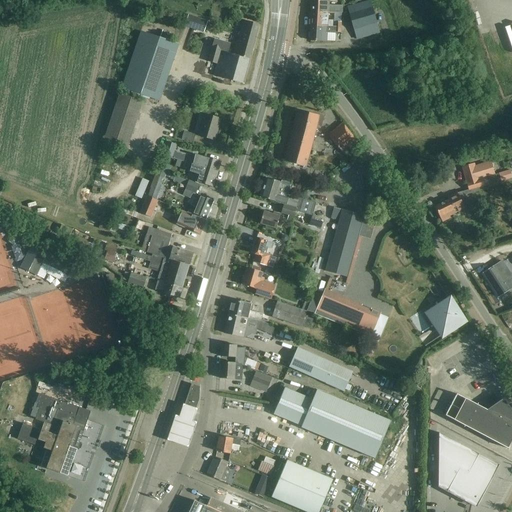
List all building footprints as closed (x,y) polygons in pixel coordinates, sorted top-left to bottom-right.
[(436,7),(434,0),(419,0),(422,11),(436,7)] [(312,1),(311,12),(328,13),(341,14),(341,8),(328,7),(329,2),(312,1)] [(356,39),(380,33),(371,1),(347,7),(356,39)] [(328,13),(311,12),(311,27),(332,27),(332,21),(327,21),(328,13)] [(184,27),(204,34),(208,22),(188,15),(184,27)] [(242,84),(259,25),(243,21),(234,55),(228,54),(230,45),(214,40),(208,63),(217,65),(214,76),(242,84)] [(332,27),(311,27),(310,41),(326,41),(326,33),(334,34),(334,33),(340,33),(341,28),(334,27),(332,27)] [(121,89),(159,102),(178,45),(141,32),(121,89)] [(186,100),(198,103),(201,91),(189,88),(186,100)] [(103,142),(126,150),(143,102),(119,94),(103,142)] [(285,162),(295,165),(306,167),(315,126),(321,127),(324,117),(297,111),(285,162)] [(197,136),(214,141),(220,119),(206,115),(199,136),(197,135),(197,136)] [(329,135),(339,148),(345,155),(359,145),(343,124),(329,135)] [(181,139),(193,143),(195,135),(184,131),(181,139)] [(164,156),(170,158),(171,155),(174,156),(176,148),(174,148),(175,144),(170,143),(169,146),(167,145),(164,156)] [(187,156),(185,163),(191,165),(191,164),(218,172),(218,171),(221,163),(221,162),(204,157),(204,158),(195,155),(194,158),(187,156)] [(469,190),(462,192),(464,195),(470,194),(483,190),(482,187),(480,179),(486,177),(495,175),(491,161),(475,166),(474,164),(463,167),(469,190)] [(191,165),(185,163),(183,168),(199,173),(196,182),(213,187),(218,172),(191,164),(191,165)] [(158,170),(147,197),(157,201),(162,186),(160,186),(163,179),(165,180),(167,173),(158,170)] [(175,181),(174,182),(186,187),(189,181),(176,176),(175,181)] [(270,200),(282,204),(286,205),(288,199),(281,197),(283,193),(288,194),(291,184),(281,181),(281,183),(266,178),(260,198),(270,200)] [(186,187),(185,189),(196,194),(199,185),(189,181),(186,187)] [(449,200),(435,207),(442,222),(450,218),(449,216),(447,213),(454,210),(455,213),(469,206),(464,195),(462,192),(457,194),(448,198),(449,200)] [(188,210),(186,213),(205,221),(213,201),(198,195),(196,201),(198,202),(194,212),(188,210)] [(140,213),(150,218),(157,201),(147,197),(140,213)] [(299,198),(298,201),(288,198),(288,199),(286,205),(293,208),(292,210),(309,215),(309,218),(311,219),(313,215),(312,215),(316,203),(299,198)] [(328,211),(330,203),(324,201),(322,209),(328,211)] [(293,208),(286,205),(282,204),(279,212),(286,214),(284,219),(289,221),(290,216),(291,216),(292,210),(293,208)] [(334,208),(331,219),(339,221),(342,210),(334,208)] [(205,221),(186,213),(181,211),(176,225),(200,235),(205,221)] [(260,224),(269,227),(276,229),(280,215),(273,213),(273,215),(263,212),(260,224)] [(123,218),(120,225),(131,230),(134,223),(123,218)] [(143,246),(142,251),(152,255),(153,255),(165,259),(166,259),(172,261),(189,266),(193,253),(184,251),(184,252),(179,251),(180,250),(173,248),(173,249),(168,247),(172,235),(154,229),(152,236),(148,248),(143,246)] [(346,277),(357,238),(337,232),(326,271),(346,277)] [(256,238),(251,253),(256,255),(254,263),(266,266),(273,268),(277,258),(269,256),(263,254),(267,241),(256,238)] [(20,268),(37,276),(43,263),(68,276),(76,261),(34,240),(20,268)] [(151,262),(149,269),(157,271),(159,265),(162,266),(163,266),(164,263),(165,259),(153,255),(151,262)] [(165,283),(182,288),(189,266),(172,261),(170,265),(164,263),(163,266),(162,266),(158,280),(158,281),(165,283)] [(493,267),(483,273),(499,297),(508,291),(511,288),(511,276),(502,262),(493,267)] [(246,268),(241,285),(256,289),(255,294),(265,297),(270,298),(274,284),(263,281),(264,278),(260,277),(262,272),(256,270),(246,268)] [(145,279),(131,274),(129,283),(142,288),(145,279)] [(182,288),(165,283),(158,281),(156,291),(164,293),(179,298),(182,288)] [(380,315),(324,291),(314,315),(371,337),(380,315)] [(232,300),(229,314),(257,321),(261,322),(263,314),(249,311),(251,305),(232,300)] [(439,308),(430,314),(436,324),(435,325),(436,326),(442,335),(456,326),(454,323),(458,320),(456,317),(459,315),(458,314),(449,300),(449,301),(441,306),(440,307),(439,307),(439,308)] [(306,312),(277,301),(272,315),(300,327),(301,326),(309,329),(312,320),(304,317),(306,312)] [(257,321),(229,314),(224,334),(243,338),(244,335),(247,336),(251,333),(254,334),(257,321)] [(235,363),(242,366),(253,370),(256,363),(244,358),(245,349),(236,348),(237,346),(222,345),(221,357),(235,358),(235,363)] [(259,355),(262,349),(256,346),(253,352),(259,355)] [(298,348),(289,368),(344,392),(352,373),(298,348)] [(382,365),(389,369),(393,362),(386,358),(382,365)] [(242,366),(235,363),(220,362),(219,379),(241,380),(242,366)] [(260,374),(256,383),(265,386),(266,383),(269,384),(271,379),(260,374)] [(191,384),(184,406),(184,408),(195,411),(199,400),(200,387),(191,384)] [(301,426),(312,400),(284,388),(273,414),(301,426)] [(317,391),(317,390),(312,400),(301,426),(301,428),(374,459),(390,422),(390,421),(317,391)] [(23,424),(17,439),(44,449),(46,450),(40,467),(68,476),(87,420),(90,412),(39,394),(31,416),(36,418),(35,420),(52,426),(49,433),(23,424)] [(508,448),(511,440),(511,411),(503,399),(487,410),(457,394),(445,416),(508,449),(509,448),(508,448)] [(179,422),(175,421),(167,445),(188,452),(196,427),(192,426),(196,415),(182,410),(179,422)] [(222,425),(220,436),(231,438),(233,427),(222,425)] [(438,488),(470,504),(471,503),(472,503),(473,503),(475,503),(476,503),(477,502),(478,501),(480,501),(499,465),(439,433),(438,488)] [(219,436),(216,451),(230,454),(232,445),(240,446),(241,440),(219,436)] [(207,475),(220,480),(221,480),(224,481),(226,480),(230,472),(229,470),(227,470),(228,468),(226,467),(228,463),(214,458),(207,475)] [(287,460),(271,497),(305,511),(319,511),(333,480),(287,460)] [(238,473),(245,477),(251,466),(243,462),(238,473)] [(189,511),(219,511),(207,506),(194,501),(189,511)]
